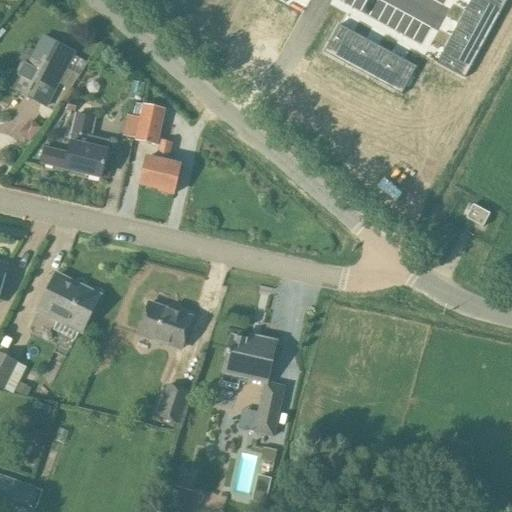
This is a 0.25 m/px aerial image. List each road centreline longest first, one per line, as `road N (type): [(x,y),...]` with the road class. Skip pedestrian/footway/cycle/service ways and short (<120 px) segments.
road 1 (unclassified): [(393,259),(366,278),(309,276),(0,201)]
road 2 (tertiary): [(393,259),(229,119)]
road 3 (tertiary): [(229,119),(88,0)]
road 4 (residential): [(229,119),(283,67),(322,0)]
road 5 (tertiary): [(511,319),(435,290),(393,259)]
